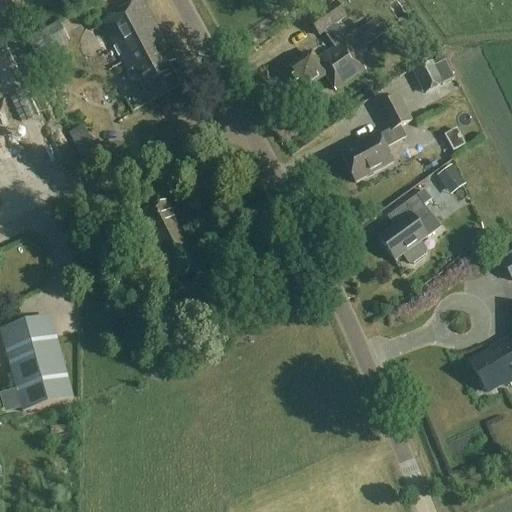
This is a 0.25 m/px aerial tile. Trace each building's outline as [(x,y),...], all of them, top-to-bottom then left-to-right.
[(7,0),(0,3),(0,4),(15,37),(35,28),(22,0),(7,0)] [(151,103),(181,87),(170,66),(176,62),(144,0),(102,22),(128,73),(133,70),(151,103)] [(345,41),(337,28),(347,20),(336,3),(308,23),(319,40),(325,36),(334,50),(315,63),(311,56),(285,73),(300,96),(326,79),(336,94),(367,73),(356,57),(385,37),(374,22),(345,41)] [(58,22),(28,38),(37,56),(68,40),(58,22)] [(86,53),(97,48),(92,36),(81,40),(86,53)] [(447,61),(436,66),(445,84),(456,79),(447,61)] [(395,130),(412,121),(398,96),(377,108),(391,132),(380,138),(378,134),(341,155),(356,183),(394,163),(386,150),(401,142),(395,130)] [(96,152),(84,129),(69,136),(80,160),(96,152)] [(452,170),(438,180),(446,191),(460,181),(452,170)] [(396,261),(402,257),(409,266),(414,266),(425,258),(425,254),(418,245),(428,237),(419,224),(432,215),(418,196),(387,220),(394,229),(380,239),(396,261)] [(168,283),(207,265),(187,221),(180,224),(171,203),(143,216),(158,250),(153,252),(168,283)] [(511,282),(511,257),(501,264),(511,282)] [(178,334),(222,312),(211,289),(167,310),(178,334)] [(468,365),(487,397),(503,388),(503,390),(511,385),(511,307),(511,308),(511,337),(488,351),(489,352),(468,365)] [(1,332),(25,412),(74,397),(50,317),(1,332)] [(426,511),(418,493),(407,498),(412,511),(426,511)]
